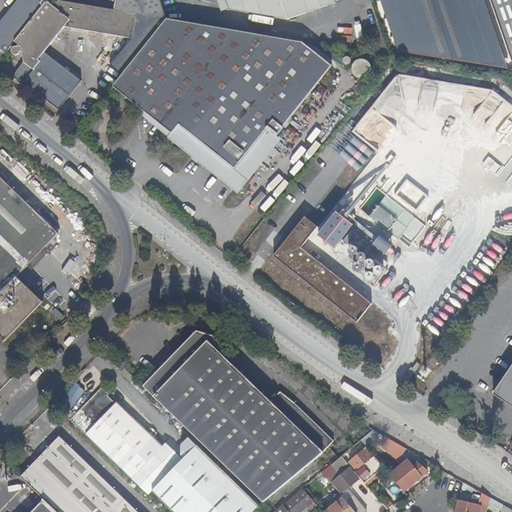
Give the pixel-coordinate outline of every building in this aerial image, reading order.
[(48,0),(15,0),(0,20),(0,58),(14,43),(48,0)] [(132,39),(136,14),(115,11),(48,0),(14,43),(18,45),(16,47),(15,47),(13,47),(11,50),(11,51),(12,53),(13,54),(14,54),(16,53),(17,52),(24,59),(25,64),(34,71),(40,63),(38,61),(43,54),(65,28),(132,39)] [(136,14),(167,19),(160,0),(116,0),(115,11),(136,14)] [(333,0),(224,0),(228,10),(285,20),(335,2),(333,0)] [(511,78),(511,61),(490,0),(382,0),(394,33),(415,61),(474,72),(504,72),(504,77),(511,78)] [(511,0),(490,0),(511,61),(511,0)] [(287,130),(337,69),(306,44),(280,40),(243,34),(170,22),(116,89),(197,153),(241,187),(280,139),(281,140),(288,131),(287,130)] [(80,81),(43,54),(38,61),(40,63),(34,71),(25,64),(22,64),(13,77),(58,111),(80,81)] [(459,113),(463,88),(456,84),(393,74),(371,108),(373,110),(368,117),(367,117),(363,114),(355,127),(354,134),(379,150),(383,151),(390,139),(406,142),(385,128),(403,131),(413,117),(406,113),(412,104),(434,108),(437,110),(459,113)] [(0,177),(0,333),(2,335),(9,328),(35,301),(13,280),(58,233),(0,177)] [(385,195),(368,217),(408,247),(425,225),(385,195)] [(365,295),(303,248),(321,227),(308,217),(298,229),(303,233),(301,236),(296,232),(277,256),(304,278),(307,274),(313,280),(311,283),(361,323),(375,304),(365,295)] [(307,274),(304,278),(311,283),(313,280),(307,274)] [(194,330),(142,385),(264,502),(317,446),(326,433),(287,396),(278,391),(269,400),(217,351),(221,347),(209,335),(194,330)] [(405,377),(410,382),(419,371),(413,367),(405,377)] [(511,370),(496,394),(511,403),(511,370)] [(75,383),(58,403),(68,411),(84,391),(75,383)] [(101,387),(70,420),(131,479),(146,463),(163,446),(135,419),(117,402),(115,404),(107,396),(109,394),(101,387)] [(142,412),(135,419),(163,446),(167,442),(170,438),(142,412)] [(381,435),(372,430),(360,440),(363,443),(365,445),(373,439),(374,441),(381,435)] [(137,511),(59,437),(21,478),(41,496),(45,500),(57,511),(137,511)] [(367,447),(374,441),(373,439),(365,445),(367,447)] [(163,446),(131,479),(149,496),(154,490),(184,459),(167,442),(163,446)] [(254,511),(261,506),(198,445),(184,459),(154,490),(176,511),(254,511)] [(364,449),(349,462),(356,470),(371,457),(364,449)] [(356,470),(354,472),(364,483),(381,468),(381,467),(382,466),(373,455),(371,457),(356,470)] [(390,475),(403,491),(426,472),(416,463),(412,466),(407,460),(390,475)] [(334,468),(327,474),(341,492),(357,479),(347,467),(338,474),(334,468)] [(298,511),(312,500),(303,489),(284,505),(289,511),(298,511)] [(355,511),(364,511),(365,511),(349,492),(344,496),(352,506),(351,507),(355,511)] [(384,495),(379,500),(387,510),(393,505),(384,495)] [(33,511),(45,500),(41,496),(26,511),(33,511)] [(324,511),(355,511),(351,507),(343,497),(324,511)] [(57,511),(45,500),(33,511),(57,511)] [(476,511),(478,505),(458,500),(455,509),(458,510),(457,511),(476,511)]
